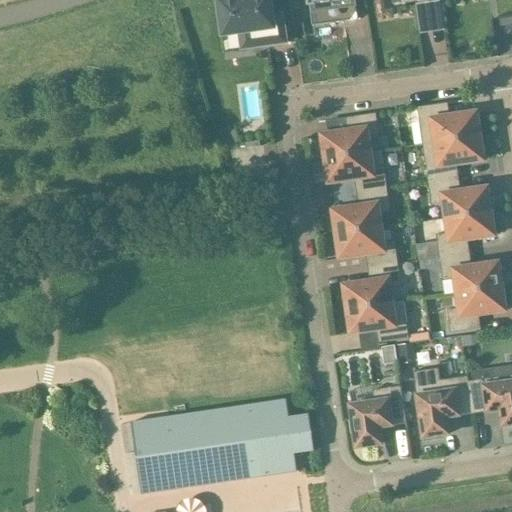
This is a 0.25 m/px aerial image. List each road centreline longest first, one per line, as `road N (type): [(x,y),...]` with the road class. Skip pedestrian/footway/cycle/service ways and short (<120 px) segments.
road 1 (residential): [(501,72),(290,104),(284,117),(336,488)]
road 2 (residential): [(123,511),(101,382),(83,372),(0,382)]
road 3 (residential): [(511,462),(336,488)]
